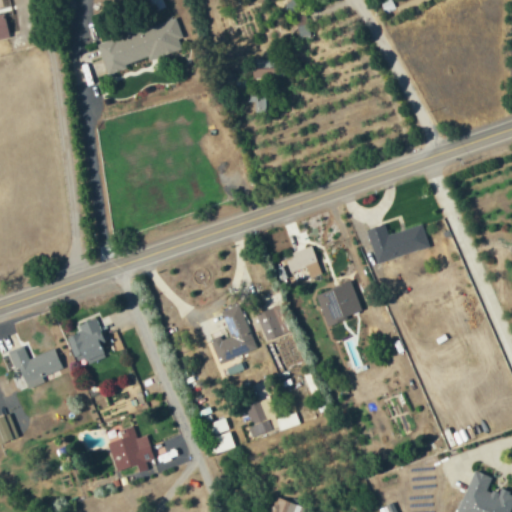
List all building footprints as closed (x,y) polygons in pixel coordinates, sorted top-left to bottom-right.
[(0,40),(9,38),(3,14),(0,14),(0,40)] [(98,45),(106,73),(148,59),(149,60),(180,50),(177,39),(182,38),(176,19),(98,45)] [(271,82),(271,69),(252,69),(252,83),(271,82)] [(265,94),(246,94),(246,102),(255,103),(255,112),(265,113),(265,94)] [(375,262),(428,249),(422,225),(387,233),(384,223),(366,228),(375,262)] [(291,252),(293,258),(286,259),(293,282),(320,274),(312,246),(291,252)] [(316,292),(326,323),(361,312),(351,281),(316,292)] [(218,363),(256,348),(239,304),(220,311),(230,336),(221,339),(219,335),(209,339),(218,363)] [(255,313),(266,340),(289,331),(278,304),(255,313)] [(444,325),(434,304),(412,315),(410,310),(403,314),(410,329),(417,326),(426,343),(437,338),(433,330),(444,325)] [(67,336),(79,367),(105,357),(99,342),(104,341),(95,318),(77,325),(79,331),(67,336)] [(458,354),(451,341),(432,351),(439,364),(458,354)] [(54,348),(28,358),(23,346),(7,353),(13,367),(18,366),(27,388),(44,381),(42,376),(62,368),(54,348)] [(251,425),(248,426),(251,437),(272,430),(269,419),(276,416),(270,398),(245,405),(251,425)] [(300,424),(295,412),(276,419),(280,431),(300,424)] [(0,442),(17,435),(9,413),(0,415),(0,442)] [(146,434),(136,437),(133,425),(124,428),(126,436),(107,441),(115,471),(136,465),(138,471),(148,469),(146,461),(153,459),(146,434)] [(457,511),(507,511),(511,501),(511,488),(471,474),(457,511)] [(298,511),(301,505),(276,497),(273,506),(267,508),(265,511),(298,511)]
